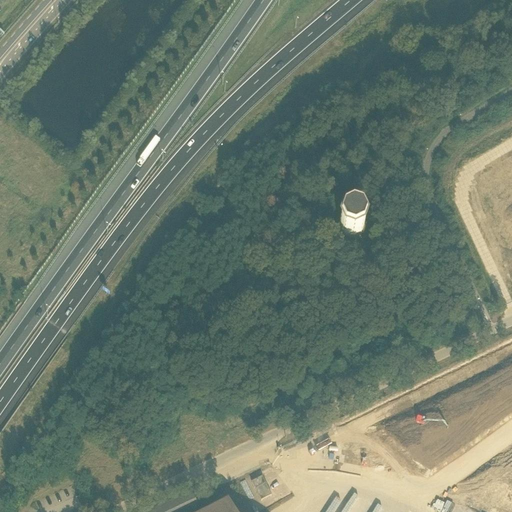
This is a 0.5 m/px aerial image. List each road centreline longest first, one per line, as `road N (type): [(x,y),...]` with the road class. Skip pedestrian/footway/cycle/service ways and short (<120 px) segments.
road 1 (motorway): [(0,401),(133,215),(224,112),(352,0)]
road 2 (motorway): [(260,0),(0,362)]
road 3 (unclassified): [(117,511),(491,330)]
